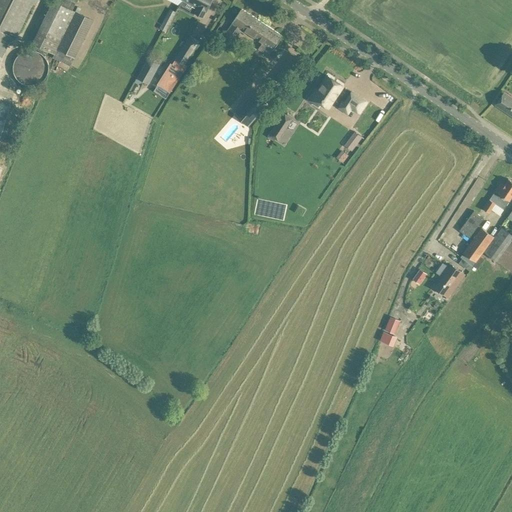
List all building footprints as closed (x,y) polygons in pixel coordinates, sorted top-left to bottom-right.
[(11,37),(14,38),(33,0),(0,0),(0,56),(1,57),(11,37)] [(31,43),(53,54),(63,35),(75,11),(72,10),(53,0),(31,43)] [(72,10),(75,3),(69,0),(52,0),(53,0),(72,10)] [(203,17),(211,3),(212,0),(184,0),(197,7),(195,12),(203,17)] [(273,49),(276,44),(282,35),(242,9),(236,17),(232,22),(233,22),(226,32),(236,38),(242,29),(263,42),(258,48),(269,55),(273,49)] [(81,44),(93,20),(75,11),(63,35),(81,44)] [(165,32),(172,19),(166,16),(159,29),(161,30),(163,31),(165,32)] [(186,62),(195,47),(187,42),(177,57),(173,64),(181,69),(186,62)] [(48,72),(48,68),(48,64),(46,61),(45,57),(42,55),(39,52),(36,51),(32,50),(28,50),(25,51),(21,52),(18,55),(16,57),(14,61),(13,64),(12,68),(13,72),(14,75),(16,78),(18,81),(21,83),(25,85),(28,86),(32,86),(36,85),(39,83),(42,81),(45,78),(46,75),(48,72)] [(148,58),(137,78),(149,84),(159,64),(148,58)] [(171,64),(158,84),(170,92),(183,71),(181,70),(172,65),(171,64)] [(295,73),(290,69),(286,65),(277,76),(286,84),(295,73)] [(317,88),(309,100),(318,106),(321,103),(329,108),(344,86),(328,75),(319,89),(317,88)] [(254,91),(239,108),(254,120),(268,103),(254,91)] [(343,101),(338,107),(348,113),(352,108),(353,109),(359,113),(367,101),(352,91),(345,102),(344,102),(343,101)] [(511,115),(511,97),(504,92),(501,96),(496,104),(511,115)] [(0,97),(0,138),(14,102),(0,97)] [(285,111),(268,136),(274,140),(277,135),(280,137),(293,117),(288,114),(289,113),(288,113),(287,113),(285,111)] [(254,140),(254,127),(243,127),(242,139),(254,140)] [(355,147),(362,137),(354,132),(347,142),(355,147)] [(511,196),(511,181),(508,179),(504,185),(501,183),(495,191),(484,209),(488,212),(495,203),(503,209),(509,201),(511,196)] [(474,211),(460,230),(469,237),(484,218),(474,211)] [(484,252),(498,262),(511,243),(511,234),(502,227),(484,252)] [(464,253),(462,257),(473,265),(493,237),(482,228),(464,252),(464,253)] [(443,276),(435,288),(437,289),(436,291),(441,294),(443,293),(444,294),(446,291),(451,294),(465,274),(454,267),(452,265),(449,267),(443,263),(437,272),(443,276)] [(419,284),(427,273),(420,269),(413,279),(419,284)] [(415,348),(439,314),(428,306),(403,340),(415,348)] [(390,316),(385,329),(395,334),(401,320),(390,316)] [(384,331),(380,340),(394,346),(398,336),(384,331)]
